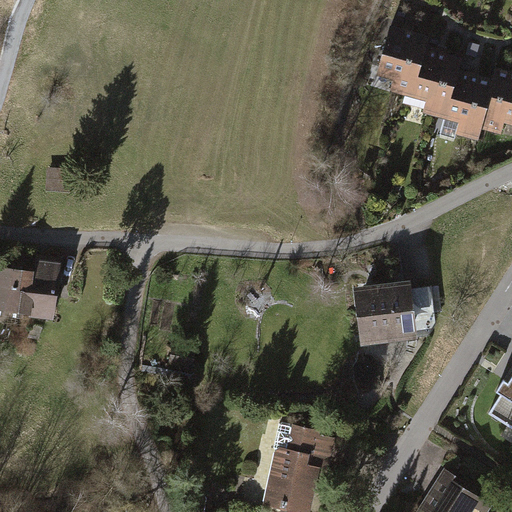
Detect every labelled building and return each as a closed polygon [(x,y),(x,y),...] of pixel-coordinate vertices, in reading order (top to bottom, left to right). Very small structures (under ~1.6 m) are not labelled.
[(432,38),(390,24),(375,70),(393,76),(390,85),(414,93),(429,45),(432,38)] [(463,55),(429,45),(414,93),(425,97),(422,106),(444,114),(459,67),(463,55)] [(459,129),(477,135),(482,122),(500,64),(490,60),(485,75),(459,67),(444,114),(462,119),(459,129)] [(511,131),(511,67),(500,64),(482,122),(511,131)] [(79,169),(47,168),(46,191),(78,192),(79,169)] [(35,268),(0,264),(0,308),(30,311),(30,315),(55,318),(62,256),(37,253),(35,268)] [(411,276),(351,283),(358,344),(429,335),(437,322),(432,283),(412,285),(411,276)] [(173,343),(169,365),(193,370),(197,348),(173,343)] [(511,367),(505,379),(502,377),(495,388),(500,391),(487,411),(508,424),(500,436),(511,442),(511,367)] [(280,419),(262,503),(301,511),(312,511),(321,473),(329,474),(337,436),(321,432),(322,428),(280,419)] [(449,469),(421,511),(488,511),(495,502),(464,482),(465,479),(449,469)]
